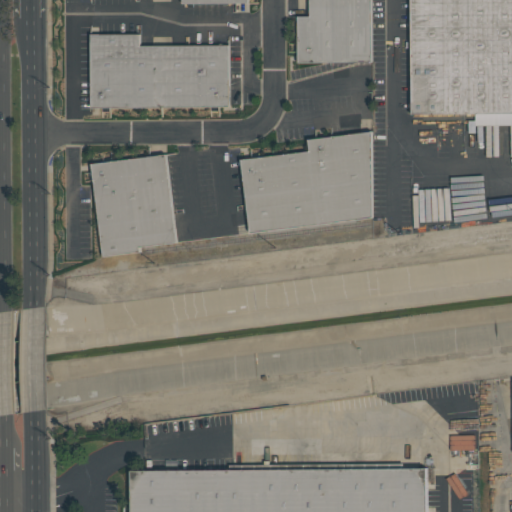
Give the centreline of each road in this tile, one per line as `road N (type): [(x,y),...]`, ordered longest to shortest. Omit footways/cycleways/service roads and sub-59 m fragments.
road 1 (residential): [(34,134),(248,130),(273,107),(272,0)]
road 2 (primary): [(37,308),(33,17)]
